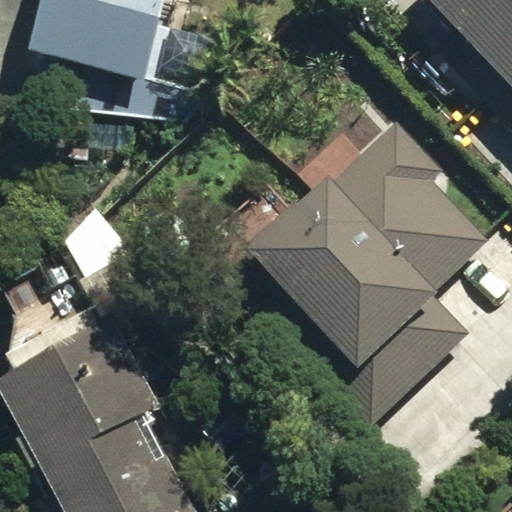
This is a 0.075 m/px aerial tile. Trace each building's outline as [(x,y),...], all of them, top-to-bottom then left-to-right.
[(47,0),(32,64),(55,70),(42,123),(188,129),(205,101),(147,87),(168,0),(47,0)] [(511,0),(435,0),(412,23),(511,126),(511,0)] [(231,297),(373,442),(464,354),(423,312),(493,244),(393,141),(231,297)] [(131,260),(93,216),(57,247),(96,291),(131,260)] [(0,394),(0,399),(63,511),(191,511),(167,466),(156,471),(135,431),(159,417),(116,333),(107,336),(67,263),(12,293),(10,388),(0,394)] [(198,440),(220,459),(248,429),(226,409),(198,440)]
